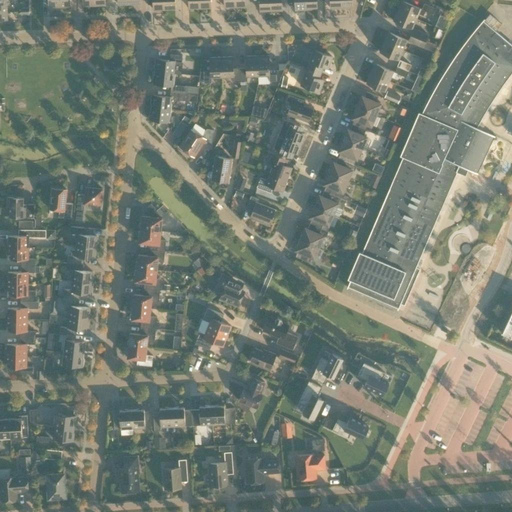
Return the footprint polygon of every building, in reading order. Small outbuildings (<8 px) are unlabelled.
[(152,0),(153,9),(164,8),(163,0),(152,0)] [(163,0),(164,8),(175,8),(174,0),(163,0)] [(259,0),(260,10),(271,10),(270,0),(259,0)] [(270,0),(271,10),(278,10),(282,9),(281,0),(270,0)] [(294,0),(295,9),(306,9),(305,0),(294,0)] [(305,0),(306,9),(317,8),(316,0),(305,0)] [(398,11),(416,18),(420,8),(403,1),(398,11)] [(435,8),(424,3),(421,9),(433,14),(435,8)] [(411,28),(416,18),(398,11),(394,21),(411,28)] [(484,21),(496,31),(501,24),(489,14),(484,21)] [(511,44),(496,31),(484,21),(483,20),(473,32),(464,44),(455,56),(447,68),(439,81),(436,86),(429,99),(422,113),(419,112),(400,156),(403,157),(417,163),(415,170),(420,172),(421,168),(434,174),(435,173),(439,175),(440,173),(453,178),(457,171),(463,174),(466,168),(476,173),(476,172),(475,171),(493,134),(477,127),(482,118),(489,106),(497,94),(505,82),(511,72),(511,44)] [(411,34),(426,41),(429,35),(414,28),(411,34)] [(385,42),(402,49),(406,39),(389,32),(385,42)] [(411,34),(408,40),(423,47),(424,46),(426,41),(411,34)] [(432,43),(426,41),(424,46),(429,49),(432,43)] [(398,60),(402,49),(385,42),(381,52),(398,60)] [(307,67),(321,72),(323,67),(327,68),(329,64),(330,64),(332,57),(330,56),(314,50),(307,67)] [(156,71),(174,73),(175,66),(181,67),(183,55),(170,54),(170,60),(158,59),(156,59),(155,66),(156,66),(156,71)] [(247,75),(258,75),(257,55),(246,56),(246,68),(240,68),(240,81),(247,81),(247,75)] [(269,67),(269,55),(257,55),(258,75),(269,75),(269,80),(277,80),(276,66),(269,67)] [(240,81),(240,68),(233,68),(233,56),(221,57),(222,77),(233,76),(233,82),(240,81)] [(211,77),(222,77),(221,57),(210,57),(210,69),(203,69),(204,83),(211,83),(211,77)] [(397,66),(408,71),(411,64),(400,59),(397,66)] [(426,69),(428,63),(422,60),(419,66),(426,69)] [(389,81),(391,76),(393,71),(376,63),(371,74),(389,81)] [(406,77),(408,71),(397,66),(395,71),(393,71),(391,76),(395,78),(397,73),(406,77)] [(319,78),(321,72),(307,67),(301,85),(317,91),(319,92),(322,85),(321,84),(323,80),(319,78)] [(173,85),(174,73),(156,71),(155,76),(154,76),(153,83),(156,83),(156,84),(172,85),(171,91),(190,93),(198,94),(199,88),(173,85)] [(384,91),(389,81),(371,74),(367,84),(384,91)] [(401,96),(387,90),(384,97),(398,103),(401,96)] [(189,101),(190,93),(171,91),(170,96),(155,95),(152,95),(151,102),(152,102),(152,107),(171,109),(171,104),(176,104),(177,100),(189,101)] [(357,107),(376,115),(381,104),(376,102),(378,96),(367,91),(364,97),(362,96),(357,107)] [(288,113),(309,121),(313,110),(300,105),(302,99),(289,94),(287,101),(292,103),(288,113)] [(170,116),(171,109),(152,107),(151,112),(150,111),(150,112),(150,119),(152,119),(152,120),(169,121),(174,122),(174,116),(170,116)] [(371,126),(376,115),(357,107),(353,118),(355,119),(353,124),(366,130),(368,124),(371,126)] [(301,125),(284,119),(278,135),(300,143),(304,133),(302,132),(298,131),(301,125)] [(172,133),(178,137),(187,124),(181,120),(172,133)] [(364,135),(366,130),(353,124),(350,130),(348,129),(343,140),(362,148),(366,137),(364,135)] [(394,125),(388,138),(395,140),(401,127),(394,125)] [(207,129),(202,136),(191,128),(179,147),(194,157),(203,143),(212,144),(214,130),(207,129)] [(254,133),(247,131),(244,139),(253,142),(254,138),(252,137),(254,133)] [(296,153),(300,143),(278,135),(272,150),(289,157),(291,151),(294,152),(296,153)] [(239,158),(242,140),(235,139),(232,157),(239,158)] [(357,159),(362,148),(343,140),(338,151),(341,152),(338,157),(352,163),(350,162),(352,157),(357,159)] [(287,179),(291,167),(287,165),(288,160),(270,153),(266,163),(273,165),(270,173),(287,179)] [(209,177),(211,177),(212,178),(212,179),(228,182),(232,159),(216,156),(213,171),(212,171),(210,171),(208,173),(208,175),(209,177)] [(357,165),(352,163),(338,157),(336,163),(334,162),(329,173),(347,181),(352,170),(354,171),(357,165)] [(440,211),(453,178),(440,173),(439,175),(435,173),(434,174),(421,168),(420,172),(415,170),(417,163),(403,157),(362,252),(359,251),(348,278),(350,279),(348,286),(398,308),(400,303),(404,305),(419,269),(416,268),(440,211)] [(372,167),(378,173),(383,168),(376,162),(372,167)] [(283,191),(287,179),(270,173),(267,180),(261,177),(257,187),(269,191),(271,186),(283,191)] [(346,200),(348,196),(345,195),(346,192),(343,191),(347,181),(329,173),(324,184),(327,185),(324,190),(346,200)] [(84,204),(101,206),(103,189),(86,187),(85,194),(78,193),(77,209),(84,210),(84,204)] [(67,189),(52,188),(50,209),(60,210),(59,217),(71,218),(73,203),(66,202),(67,189)] [(234,195),(242,198),(244,193),(236,190),(234,195)] [(342,209),(346,200),(324,190),(322,196),(319,195),(315,206),(333,214),(336,207),(342,209)] [(250,217),(269,225),(276,209),(256,202),(258,197),(251,194),(246,207),(253,209),(250,217)] [(34,204),(23,204),(23,196),(7,196),(7,206),(10,206),(10,216),(34,217),(34,204)] [(141,229),(161,231),(162,215),(151,203),(147,208),(154,216),(154,217),(142,215),(141,229)] [(358,204),(354,212),(364,216),(367,208),(358,204)] [(326,230),(333,214),(315,206),(310,217),(312,218),(310,223),(326,230)] [(326,237),(329,231),(310,223),(308,229),(305,228),(301,239),(319,247),(323,236),(326,237)] [(84,227),(73,226),(71,226),(70,233),(78,234),(77,245),(96,247),(97,236),(83,234),(84,227)] [(160,239),(161,231),(141,229),(139,242),(150,243),(150,249),(165,251),(166,240),(160,239)] [(9,247),(29,247),(29,235),(9,235),(9,247)] [(314,257),(319,247),(301,239),(296,250),(298,251),(296,256),(313,264),(316,258),(314,257)] [(94,258),(96,247),(77,245),(77,250),(72,249),(71,255),(68,255),(67,262),(80,263),(81,256),(94,258)] [(28,258),(29,247),(9,247),(8,258),(22,259),(21,265),(35,265),(35,258),(28,258)] [(164,262),(165,251),(150,249),(149,255),(138,254),(137,268),(157,270),(158,261),(164,262)] [(204,264),(199,258),(194,263),(199,268),(204,264)] [(79,270),(80,263),(67,262),(67,269),(75,270),(73,280),(92,283),(93,272),(79,270)] [(35,272),(35,265),(21,265),(21,271),(8,271),(8,283),(28,283),(28,272),(35,272)] [(156,278),(157,270),(137,268),(135,281),(146,282),(146,288),(147,288),(160,289),(160,290),(161,290),(162,279),(156,278)] [(220,299),(238,307),(244,292),(241,290),(244,284),(223,275),(218,287),(224,289),(220,299)] [(91,294),(92,283),(73,280),(72,289),(65,288),(64,298),(77,299),(77,292),(91,294)] [(39,301),(36,301),(36,294),(36,290),(28,290),(28,283),(8,283),(8,294),(21,295),(21,301),(39,301)] [(159,297),(160,290),(160,289),(147,288),(147,295),(134,294),(133,306),(143,307),(151,308),(151,303),(158,304),(159,297)] [(76,306),(77,299),(64,298),(63,305),(66,305),(66,311),(70,311),(70,316),(88,318),(89,307),(76,306)] [(38,308),(39,301),(21,301),(21,307),(8,307),(8,319),(28,319),(28,308),(38,308)] [(150,316),(151,308),(143,307),(133,306),(132,319),(144,320),(143,327),(147,327),(156,328),(158,329),(159,321),(157,321),(157,316),(150,316)] [(208,328),(226,336),(231,325),(221,321),(224,314),(207,307),(203,319),(210,322),(208,328)] [(511,307),(501,332),(511,337),(511,307)] [(87,329),(88,318),(70,316),(68,327),(60,326),(60,333),(73,335),(73,328),(87,329)] [(289,324),(268,316),(263,330),(279,336),(276,343),(293,349),(298,336),(286,331),(289,324)] [(27,331),(28,319),(8,319),(7,330),(27,331)] [(155,340),(156,328),(147,327),(143,327),(143,334),(130,333),(129,345),(147,347),(147,339),(155,340)] [(222,346),(226,336),(208,328),(205,334),(200,332),(195,344),(207,348),(210,341),(222,346)] [(48,332),(48,339),(54,340),(59,341),(60,334),(48,332)] [(64,352),(83,354),(84,349),(85,349),(85,342),(83,341),(66,340),(64,352)] [(7,355),(27,355),(27,343),(7,343),(7,355)] [(146,354),(147,347),(129,345),(127,358),(140,359),(140,364),(152,366),(153,355),(146,354)] [(268,352),(268,353),(255,348),(250,361),(270,369),(276,355),(268,352)] [(278,358),(294,364),(297,354),(282,348),(278,358)] [(83,359),(83,354),(64,352),(63,364),(80,366),(83,366),(83,359),(84,359),(83,359)] [(334,377),(344,358),(332,352),(328,360),(321,357),(312,378),(324,383),(328,375),(334,377)] [(27,366),(27,355),(7,355),(7,366),(20,367),(20,373),(33,373),(33,366),(27,366)] [(358,367),(362,360),(356,357),(353,364),(358,367)] [(364,386),(383,395),(389,383),(382,380),(385,373),(364,362),(358,375),(366,380),(364,386)] [(265,382),(253,377),(248,389),(244,387),(239,400),(257,408),(262,394),(260,394),(265,382)] [(302,413),(314,418),(324,399),(318,396),(322,387),(309,381),(299,401),(306,405),(302,413)] [(394,398),(391,409),(406,414),(410,403),(394,398)] [(193,425),(213,424),(212,405),(200,406),(199,406),(200,409),(192,409),(193,425)] [(212,405),(213,424),(235,423),(234,407),(224,408),(224,405),(223,405),(212,405)] [(161,427),(173,426),(172,407),(160,408),(159,408),(160,411),(153,412),(154,430),(161,430),(161,427)] [(172,407),(173,426),(193,425),(192,409),(184,410),(184,407),(172,407)] [(114,429),(133,428),(132,409),(120,410),(120,413),(113,414),(114,429)] [(132,409),(133,428),(145,428),(151,427),(150,412),(144,412),(144,409),(132,409)] [(9,418),(10,438),(22,437),(22,436),(28,436),(27,414),(20,415),(21,417),(9,418)] [(55,426),(74,428),(74,424),(75,424),(75,423),(76,416),(74,416),(56,414),(55,426)] [(363,438),(369,426),(349,417),(346,423),(337,419),(332,430),(349,438),(351,433),(363,438)] [(0,418),(0,438),(10,438),(9,418),(0,418)] [(292,436),(291,422),(281,422),(283,437),(292,436)] [(73,433),(74,428),(55,426),(54,439),(71,441),(71,440),(73,441),(74,434),(74,433),(73,433)] [(375,434),(392,442),(398,430),(390,427),(389,431),(379,426),(375,434)] [(279,431),(269,429),(267,441),(276,443),(279,431)] [(36,443),(51,444),(51,438),(37,436),(36,443)] [(166,447),(165,437),(154,438),(154,448),(166,447)] [(45,458),(61,459),(62,450),(46,449),(45,458)] [(233,468),(232,451),(224,452),(225,462),(209,464),(210,476),(206,476),(207,485),(227,484),(226,469),(233,468)] [(298,478),(298,479),(316,477),(315,477),(315,469),(325,468),(324,454),(314,455),(314,454),(314,453),(296,455),(297,455),(299,478),(298,478)] [(121,478),(122,492),(138,491),(137,467),(139,467),(138,455),(126,456),(127,467),(119,468),(119,478),(121,478)] [(22,470),(31,470),(30,456),(21,457),(22,470)] [(263,457),(245,459),(247,483),(265,481),(264,473),(279,472),(279,459),(263,460),(263,457)] [(180,473),(187,473),(186,459),(179,460),(179,467),(163,468),(165,489),(181,487),(180,473)] [(0,481),(1,501),(17,500),(17,492),(29,491),(28,476),(16,477),(16,476),(10,476),(9,468),(0,469),(0,481)] [(47,474),(49,498),(66,496),(64,473),(47,474)]
